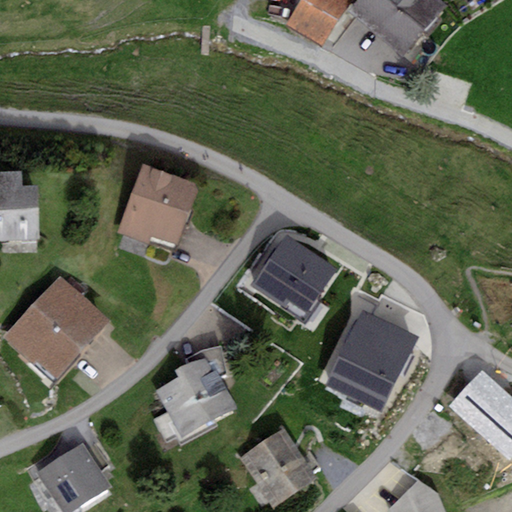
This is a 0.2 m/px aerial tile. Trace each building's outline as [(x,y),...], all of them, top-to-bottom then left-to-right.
[(301,0),(286,25),(320,47),(350,0),(301,0)] [(447,6),(439,0),(359,0),(350,11),(405,56),(447,6)] [(142,165),(117,232),(149,244),(151,237),(177,246),(199,186),(142,165)] [(22,170),(0,171),(0,240),(40,239),(38,186),(22,186),(22,170)] [(287,236),(251,286),(281,307),(287,300),(309,315),(339,272),(287,236)] [(56,383),(112,323),(60,274),(4,334),(56,383)] [(382,411),(418,336),(363,310),(327,385),(382,411)] [(185,358),(189,364),(205,358),(212,371),(215,370),(219,377),(227,375),(221,347),(203,351),(185,358)] [(182,438),(237,408),(219,377),(215,370),(212,371),(205,358),(189,364),(174,370),(179,377),(156,390),(182,438)] [(511,457),(511,398),(481,371),(449,407),(510,461),(511,457)] [(241,458),(272,507),(316,480),(285,430),(241,458)] [(83,443),(37,473),(62,511),(73,511),(111,487),(83,443)] [(444,511),(437,495),(418,482),(389,509),(389,511),(444,511)]
